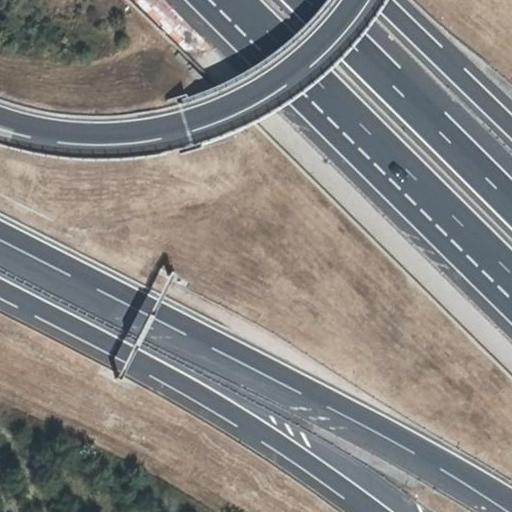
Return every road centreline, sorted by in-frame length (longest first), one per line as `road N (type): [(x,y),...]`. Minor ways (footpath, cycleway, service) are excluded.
road 1 (motorway): [(0,235),(440,457),(511,502)]
road 2 (motorway): [(0,291),(199,397),(372,511)]
road 3 (motorway): [(0,117),(92,134),(188,124),(294,71),(360,0)]
road 4 (motorway): [(224,0),(511,282)]
road 5 (motorway): [(511,200),(309,0)]
road 6 (motorway): [(511,127),(379,0)]
